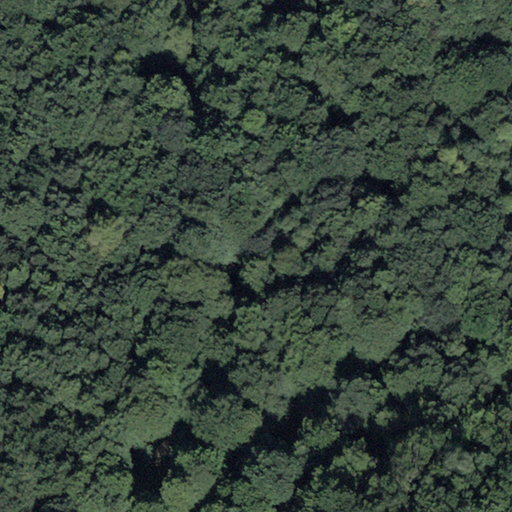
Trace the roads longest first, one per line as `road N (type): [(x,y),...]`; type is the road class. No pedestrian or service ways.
road 1 (track): [(132,511),(229,312),(229,149),(217,0)]
road 2 (track): [(511,377),(438,349),(354,374),(263,432),(208,511)]
